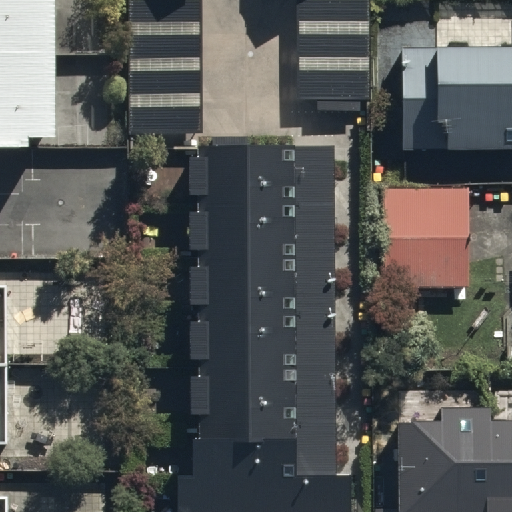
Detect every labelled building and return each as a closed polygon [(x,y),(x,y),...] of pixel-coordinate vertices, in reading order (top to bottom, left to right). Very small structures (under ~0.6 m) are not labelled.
[(79,0),(0,0),(0,170),(79,171),(79,0)] [(123,0),(124,124),(200,124),(199,0),(123,0)] [(291,0),(291,93),(368,94),(368,0),(291,0)] [(429,53),(397,53),(398,158),(440,158),(440,154),(511,153),(511,42),(429,43),(429,53)] [(339,466),(337,147),(297,148),(297,136),(265,137),(265,131),(228,131),(228,139),(199,139),(199,151),(189,151),(193,467),(182,467),(182,511),(353,511),(352,466),(339,466)] [(464,179),(382,179),(382,270),(408,270),(408,280),(464,280),(464,179)] [(511,511),(511,423),(403,425),(403,510),(379,510),(379,511),(511,511)]
